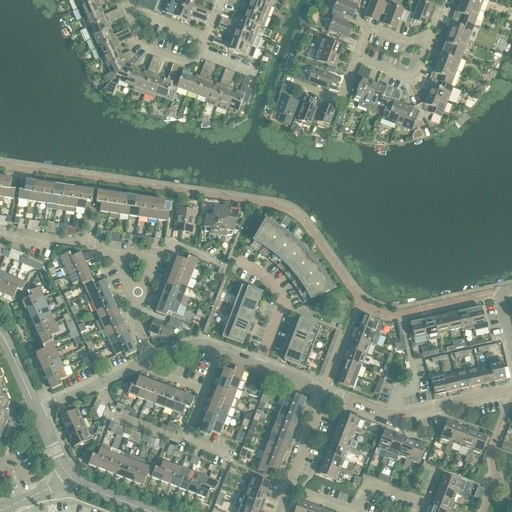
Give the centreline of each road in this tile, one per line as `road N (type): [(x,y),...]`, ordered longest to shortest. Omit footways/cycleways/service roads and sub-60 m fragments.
road 1 (residential): [(325,391),(395,416),(511,391)]
road 2 (residential): [(258,365),(281,306),(273,283),(237,260)]
